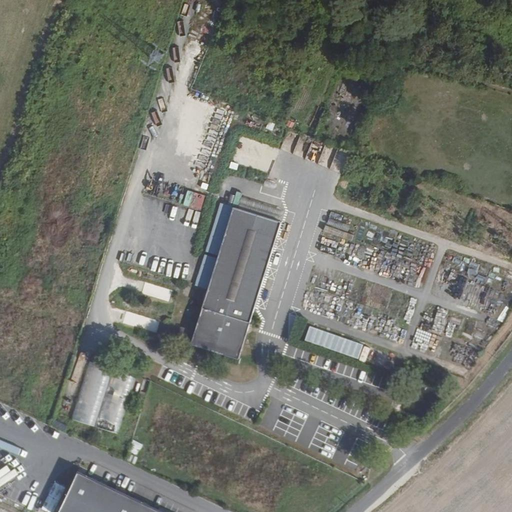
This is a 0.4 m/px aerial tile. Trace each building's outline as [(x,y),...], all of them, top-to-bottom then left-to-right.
[(193,190),(188,205),(200,208),(205,194),(193,190)] [(284,222),(235,207),(204,307),(207,308),(197,342),(238,355),(249,321),(253,322),(284,222)] [(309,325),(304,339),(365,360),(370,346),(309,325)] [(87,362),(73,419),(117,430),(125,398),(128,399),(135,374),(87,362)] [(128,450),(138,454),(142,443),(132,440),(128,450)] [(158,511),(74,475),(57,511),(158,511)] [(52,481),(42,509),(49,511),(54,511),(64,485),(52,481)]
